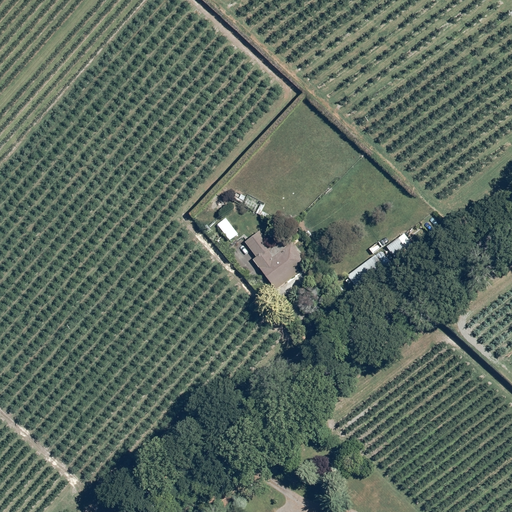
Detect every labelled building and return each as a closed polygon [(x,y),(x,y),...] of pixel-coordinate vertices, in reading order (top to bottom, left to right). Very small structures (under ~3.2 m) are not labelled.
[(237,234),(227,221),(218,227),(229,241),(237,234)] [(412,247),(411,245),(427,234),(422,227),(406,237),(404,234),(386,246),(394,259),(412,247)] [(273,247),(260,230),(245,241),(257,257),(254,259),(277,289),(301,271),(279,243),(273,247)] [(343,277),(348,284),(351,282),(357,291),(386,270),(375,254),(343,277)] [(304,273),(296,278),(302,288),(311,283),(304,273)]
